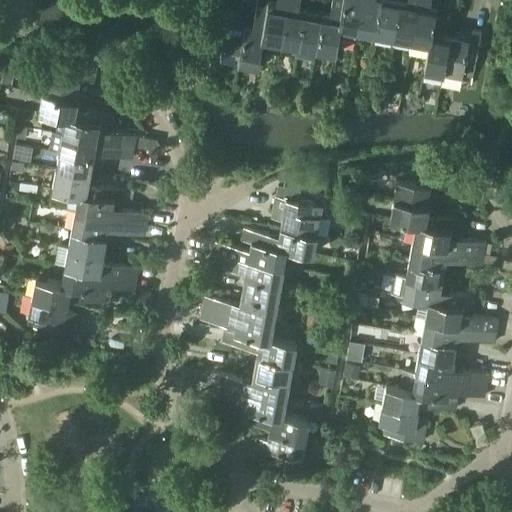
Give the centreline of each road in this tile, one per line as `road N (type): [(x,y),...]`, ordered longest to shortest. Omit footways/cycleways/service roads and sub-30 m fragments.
road 1 (residential): [(242,485),(410,510),(482,464),(503,460)]
road 2 (residential): [(182,445),(164,357),(168,295),(191,202)]
road 3 (residential): [(191,202),(177,140),(120,62)]
